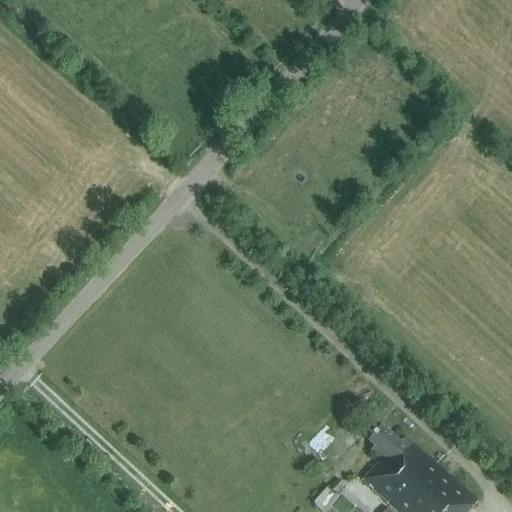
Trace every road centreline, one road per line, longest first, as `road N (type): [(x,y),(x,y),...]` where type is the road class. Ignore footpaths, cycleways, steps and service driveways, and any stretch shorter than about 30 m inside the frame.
road 1 (tertiary): [(0,391),(362,0)]
road 2 (track): [(21,368),(174,511)]
